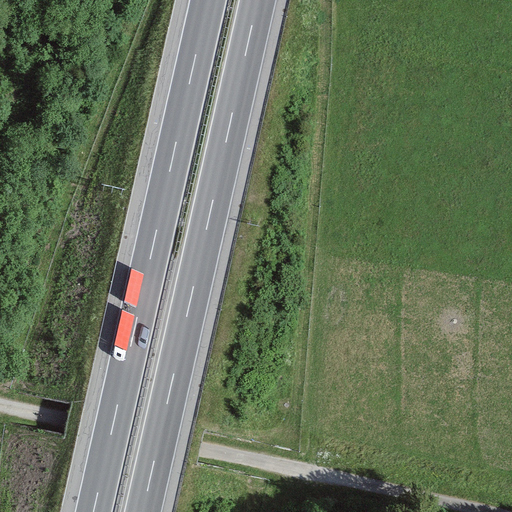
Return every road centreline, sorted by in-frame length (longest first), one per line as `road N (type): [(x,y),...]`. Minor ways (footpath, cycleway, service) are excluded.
road 1 (motorway): [(142,511),(257,0)]
road 2 (motorway): [(207,0),(92,511)]
road 3 (unclassified): [(511,508),(205,451)]
road 4 (track): [(205,451),(0,405)]
